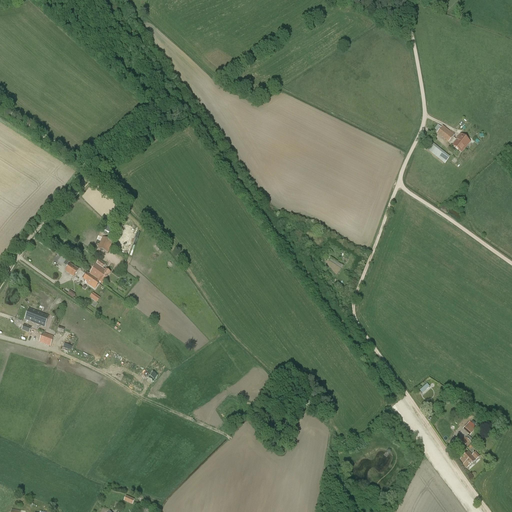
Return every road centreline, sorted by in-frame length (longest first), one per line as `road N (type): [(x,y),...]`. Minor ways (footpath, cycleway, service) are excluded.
road 1 (track): [(399,182),(351,314),(489,511)]
road 2 (track): [(0,106),(94,172),(25,240),(0,279)]
road 3 (track): [(399,182),(424,109),(403,0)]
road 4 (track): [(399,182),(511,260)]
